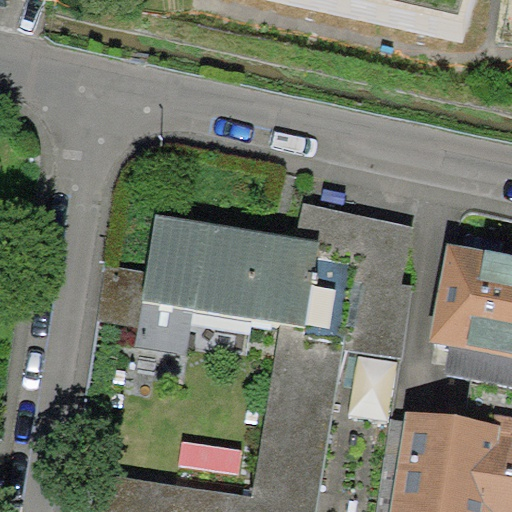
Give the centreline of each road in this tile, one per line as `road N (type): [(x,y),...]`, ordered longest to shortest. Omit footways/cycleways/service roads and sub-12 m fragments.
road 1 (residential): [(21,511),(93,84)]
road 2 (residential): [(511,174),(93,84)]
